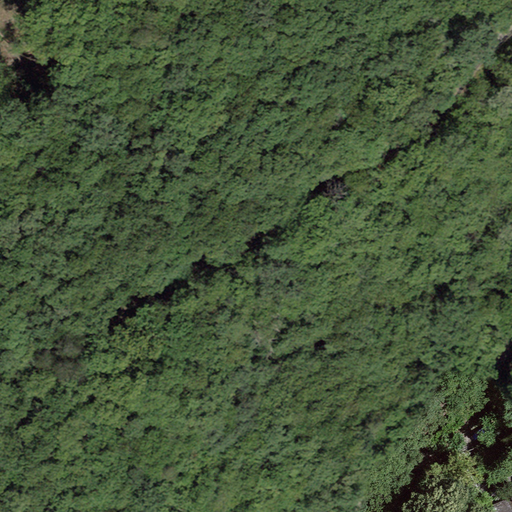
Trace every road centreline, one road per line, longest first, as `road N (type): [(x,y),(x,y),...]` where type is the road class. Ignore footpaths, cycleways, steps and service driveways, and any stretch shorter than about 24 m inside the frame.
road 1 (residential): [(0,367),(226,256),(266,225),(310,173),(409,137),(511,22)]
road 2 (residential): [(511,340),(438,408),(351,511)]
